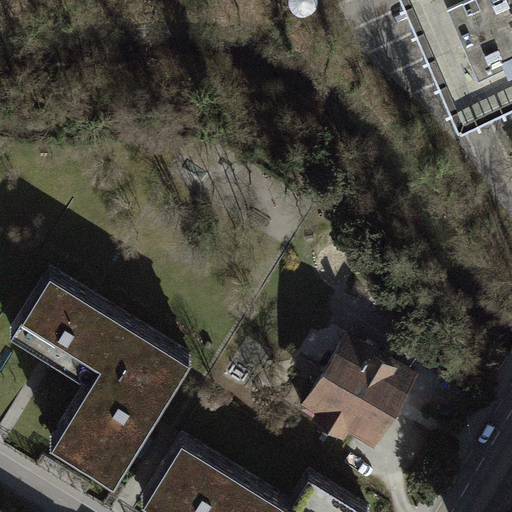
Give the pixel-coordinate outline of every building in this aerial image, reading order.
[(511,0),(438,0),(453,35),(480,26),(508,13),(511,11),(511,0)] [(511,11),(508,13),(480,26),(511,97),(511,11)] [(3,334),(85,382),(127,312),(45,263),(3,334)] [(127,312),(85,382),(51,440),(106,473),(183,344),(127,312)] [(342,403),(383,427),(419,365),(347,323),(297,407),(329,426),(342,403)] [(137,494),(167,511),(253,511),(271,484),(177,428),(137,494)] [(286,494),(271,484),(253,511),(358,511),(364,504),(303,466),(286,494)]
